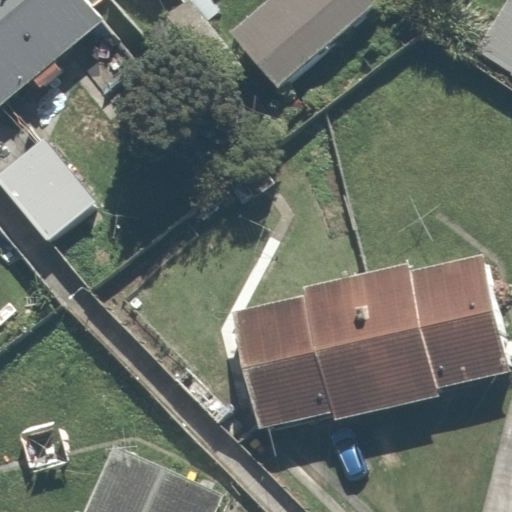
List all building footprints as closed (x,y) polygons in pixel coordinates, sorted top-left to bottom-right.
[(0,0),(0,110),(13,126),(129,27),(105,0),(0,0)] [(266,0),(225,43),(180,0),(179,0),(143,38),(208,101),(241,67),(273,97),(367,0),(266,0)] [(511,0),(491,0),(465,51),(511,75),(511,0)] [(357,151),(348,114),(289,129),(298,166),(357,151)] [(46,139),(0,179),(0,185),(70,265),(119,221),(46,139)] [(482,257),(229,313),(256,431),(508,376),(482,257)] [(219,511),(227,495),(106,440),(73,511),(219,511)]
